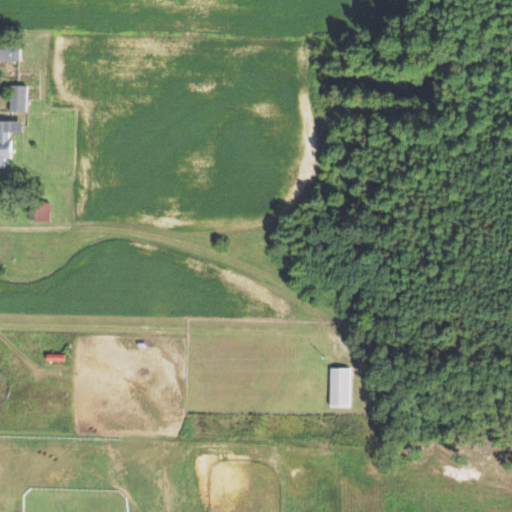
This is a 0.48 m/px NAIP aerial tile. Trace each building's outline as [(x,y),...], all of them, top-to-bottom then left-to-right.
[(0,43),(18,43),(18,61),(0,61),(0,43)] [(25,85),(26,99),(26,111),(8,112),(7,85),(25,85)] [(17,121),(0,121),(0,158),(10,159),(10,140),(4,140),(4,132),(17,132),(17,121)] [(47,201),(48,221),(27,222),(26,202),(47,201)] [(327,368),(349,367),(348,406),(326,407),(327,368)]
